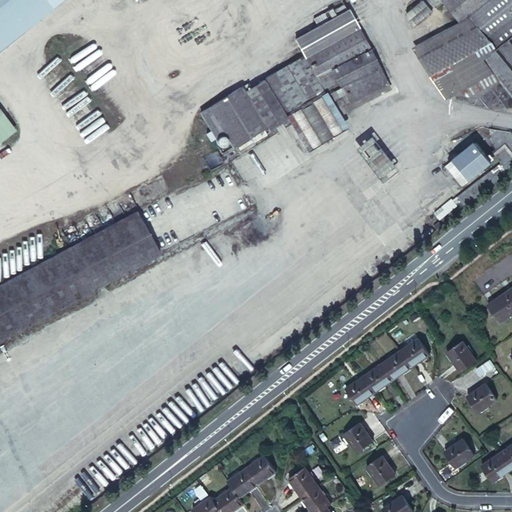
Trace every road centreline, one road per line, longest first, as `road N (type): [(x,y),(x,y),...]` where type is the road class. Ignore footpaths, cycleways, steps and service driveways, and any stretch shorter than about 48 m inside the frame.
road 1 (secondary): [(511,194),(106,511)]
road 2 (residential): [(434,406),(405,433),(437,489),(463,503),(511,503)]
